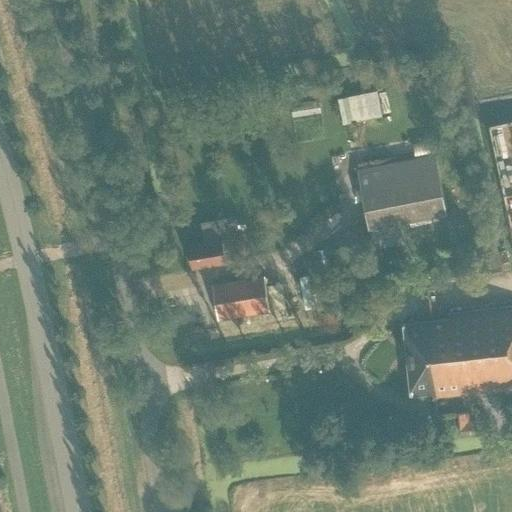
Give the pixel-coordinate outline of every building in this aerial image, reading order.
[(342,122),(383,113),(377,89),(337,98),(342,122)] [(294,110),(322,108),(321,94),(293,95),(294,110)] [(511,117),(491,121),(511,224),(511,117)] [(436,154),(357,169),(369,229),(401,223),(447,214),(436,154)] [(192,267),(226,262),(222,240),(220,240),(217,220),(203,223),(206,243),(189,245),(190,254),(189,257),(189,262),(192,264),(192,267)] [(404,242),(401,223),(369,229),(373,248),(404,242)] [(271,311),(265,274),(213,283),(219,319),(271,311)] [(511,304),(449,312),(450,318),(458,394),(511,388),(511,304)] [(412,395),(433,393),(433,396),(458,394),(450,318),(404,323),(412,395)] [(458,413),(460,430),(476,428),(475,419),(469,419),(468,412),(458,413)]
